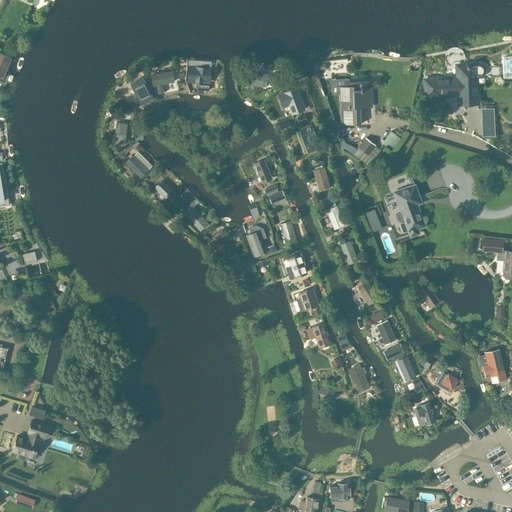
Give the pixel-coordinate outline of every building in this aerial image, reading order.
[(10,57),(0,53),(0,80),(5,82),(8,71),(5,70),(10,57)] [(511,77),(511,55),(503,56),(504,78),(511,77)] [(314,68),(325,70),(327,64),(315,61),(314,68)] [(455,76),(424,77),(425,96),(440,95),(440,94),(457,93),(458,104),(478,103),(477,78),(480,77),(482,77),(484,75),(485,74),(486,72),(486,71),(486,67),(484,65),(483,63),(480,62),(478,62),(454,63),(455,76)] [(189,65),(188,79),(208,80),(209,66),(189,65)] [(173,70),(150,74),(153,86),(157,85),(158,94),(164,93),(163,84),(175,82),(173,70)] [(266,87),(267,73),(244,72),(243,85),(266,87)] [(271,74),(270,84),(277,85),(278,74),(271,74)] [(143,78),(132,83),(141,103),(152,98),(143,78)] [(345,85),(339,86),(339,85),(340,124),(361,123),(360,107),(372,107),(371,81),(349,82),(345,82),(345,85)] [(295,88),(278,94),(283,107),(289,105),(292,114),(304,109),(296,87),(295,88)] [(123,97),(120,102),(127,105),(130,100),(123,97)] [(415,105),(414,105),(415,106),(415,107),(415,108),(416,108),(416,109),(417,109),(418,110),(419,110),(420,110),(421,109),(422,109),(422,108),(423,108),(423,107),(423,106),(423,105),(423,104),(423,103),(422,102),(421,101),(420,101),(419,101),(418,101),(417,101),(416,102),(415,103),(415,104),(415,105)] [(304,115),(297,118),(299,123),(306,121),(304,115)] [(481,115),(482,126),(495,125),(494,115),(481,115)] [(125,145),(127,123),(116,122),(114,143),(125,145)] [(311,123),(298,128),(307,151),(313,149),(319,147),(311,123)] [(365,137),(357,146),(368,155),(376,145),(365,137)] [(148,169),(133,154),(125,162),(140,178),(148,169)] [(254,163),(262,183),(273,179),(264,158),(254,163)] [(330,187),(324,166),(313,169),(318,190),(330,187)] [(177,193),(162,179),(154,187),(169,202),(177,193)] [(276,184),(264,189),(266,194),(278,189),(276,184)] [(404,222),(405,222),(410,235),(419,232),(417,228),(424,225),(424,223),(426,221),(427,219),(426,217),(425,215),(423,214),(421,214),(416,203),(418,202),(420,199),(419,197),(414,184),(398,190),(403,203),(399,205),(401,210),(400,211),(399,211),(398,212),(398,213),(397,214),(397,215),(397,216),(397,217),(397,218),(397,219),(398,219),(398,220),(399,221),(400,221),(401,222),(402,222),(403,222),(404,222)] [(275,193),(269,195),(272,203),(278,201),(275,193)] [(334,194),(320,200),(323,206),(334,202),(334,201),(337,200),(334,194)] [(345,225),(337,204),(326,209),(334,229),(345,225)] [(208,224),(194,206),(185,214),(199,231),(208,224)] [(375,208),(365,211),(369,222),(378,219),(375,208)] [(290,220),(279,223),(286,244),(296,241),(290,220)] [(240,229),(233,230),(235,237),(241,235),(240,229)] [(265,251),(258,230),(246,234),(251,250),(253,255),(260,253),(265,251)] [(222,235),(213,241),(225,258),(234,251),(222,235)] [(511,250),(502,249),(503,240),(483,238),(482,250),(498,251),(497,259),(504,259),(503,270),(503,274),(506,278),(511,278),(511,250)] [(358,260),(350,240),(339,244),(347,264),(358,260)] [(22,254),(25,264),(37,261),(34,251),(22,254)] [(308,272),(301,253),(290,257),(296,276),(308,272)] [(266,259),(258,262),(260,268),(268,265),(266,259)] [(372,301),(377,297),(365,280),(357,286),(368,303),(372,301)] [(440,301),(427,283),(417,290),(417,291),(413,293),(421,304),(425,301),(429,308),(440,301)] [(300,293),(305,309),(319,304),(313,288),(300,293)] [(396,339),(387,319),(376,324),(385,344),(396,339)] [(331,342),(324,323),(313,327),(320,346),(331,342)] [(343,334),(336,336),(339,344),(345,341),(343,334)] [(404,352),(400,344),(392,348),(396,356),(404,352)] [(485,353),(478,355),(480,366),(482,365),(485,377),(490,376),(492,382),(506,379),(498,348),(484,352),(485,353)] [(416,376),(408,355),(396,360),(405,381),(416,376)] [(360,364),(349,369),(359,391),(370,386),(360,364)] [(434,383),(449,391),(451,388),(452,389),(457,380),(448,374),(447,375),(441,371),(434,383)] [(423,390),(420,383),(413,386),(416,393),(423,390)] [(342,393),(330,389),(325,402),(337,407),(342,393)] [(420,405),(416,406),(419,416),(422,415),(425,424),(436,421),(430,401),(420,404),(420,405)] [(29,414),(42,419),(45,411),(31,406),(29,414)] [(508,408),(502,409),(497,410),(500,422),(511,420),(508,408)] [(12,450),(19,453),(18,457),(25,460),(27,455),(34,457),(35,454),(38,455),(41,446),(38,445),(39,442),(38,442),(40,436),(46,438),(50,426),(31,420),(28,432),(32,433),(30,439),(17,435),(12,450)] [(338,485),(330,486),(331,496),(338,496),(338,497),(349,497),(349,496),(350,496),(349,485),(349,483),(338,483),(338,485)] [(18,493),(15,502),(24,505),(27,497),(18,493)] [(305,497),(302,511),(314,511),(317,499),(305,497)] [(406,511),(409,501),(390,497),(388,509),(401,511),(406,511)] [(422,502),(414,502),(414,510),(422,510),(422,502)]
